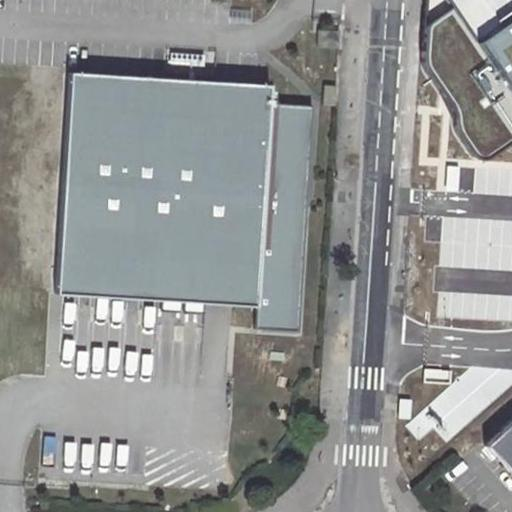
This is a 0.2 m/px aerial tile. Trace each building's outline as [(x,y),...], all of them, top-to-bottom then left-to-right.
[(511,0),(447,0),(450,5),(425,22),(422,63),(425,69),(454,108),(457,128),(475,154),(482,155),(511,136),(511,0)] [(317,48),(336,49),(338,31),(318,30),(317,48)] [(251,330),(297,333),(312,109),(266,106),(267,86),(69,73),(54,292),(253,305),(251,330)] [(320,108),(332,109),(333,89),(321,89),(320,108)] [(511,415),(482,441),(511,475),(511,415)]
